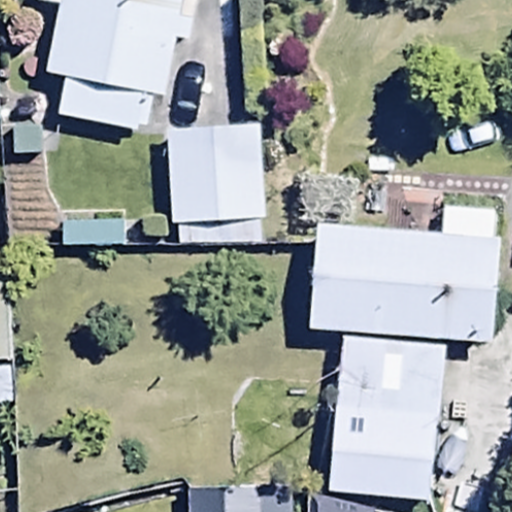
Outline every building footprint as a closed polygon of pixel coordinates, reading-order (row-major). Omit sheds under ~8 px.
[(36,0),(51,3),(35,75),(55,80),(46,122),(137,142),(148,94),(156,96),(167,48),(180,51),(191,0),(36,0)] [(254,130),(161,134),(165,230),(173,230),(174,247),(259,244),(254,130)] [(304,329),(336,331),(324,494),(427,502),(439,342),(491,346),(499,238),(489,237),(491,213),(442,210),(440,235),(312,225),(304,329)] [(121,218),(61,218),(61,251),(121,250),(121,218)] [(287,511),(288,485),(182,486),(181,511),(287,511)] [(354,511),(305,496),(304,511),(354,511)]
